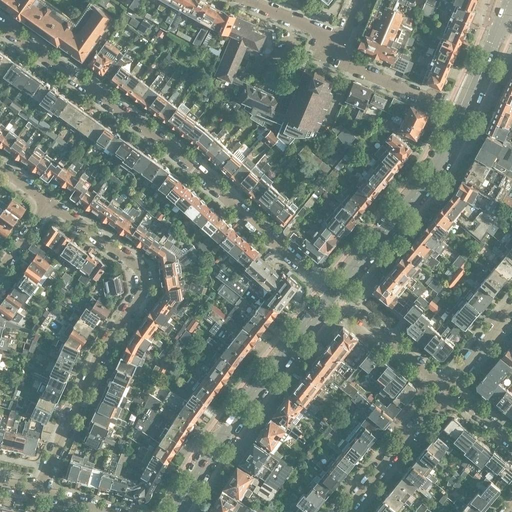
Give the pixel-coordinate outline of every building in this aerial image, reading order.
[(0,0),(0,1),(0,2),(1,3),(2,3),(13,10),(12,11),(13,11),(12,11),(13,12),(14,12),(15,12),(16,11),(20,14),(19,15),(20,16),(20,17),(21,17),(22,17),(33,25),(34,26),(45,33),(45,34),(46,35),(46,34),(57,42),(57,43),(58,43),(69,51),(70,52),(81,60),(82,61),(83,60),(91,48),(92,47),(94,43),(95,44),(95,43),(95,42),(103,31),(104,30),(112,19),(113,18),(92,3),(89,8),(88,8),(88,9),(85,13),(84,14),(85,14),(76,25),(61,14),(58,12),(43,1),(43,0),(0,0)] [(135,10),(140,0),(133,0),(130,6),(135,10)] [(160,0),(161,0),(157,8),(161,10),(168,4),(173,7),(165,22),(163,25),(167,27),(176,9),(180,0),(160,0)] [(180,0),(176,9),(167,27),(173,30),(175,26),(180,10),(196,20),(206,2),(201,0),(180,0)] [(361,39),(358,47),(371,53),(371,54),(379,58),(380,56),(392,62),(390,67),(397,70),(401,58),(403,53),(403,51),(414,26),(417,20),(408,16),(400,13),(403,4),(393,0),(376,0),(362,34),(366,35),(364,40),(361,39)] [(454,2),(449,0),(426,0),(426,2),(437,7),(450,13),(451,14),(470,22),(472,17),(474,17),(475,14),(474,12),(475,11),(473,10),(454,2)] [(454,0),(454,2),(473,10),(477,0),(454,0)] [(206,2),(196,20),(205,25),(200,35),(204,37),(210,27),(216,13),(218,9),(214,7),(214,5),(211,4),(209,4),(206,2)] [(437,7),(426,2),(421,13),(433,18),(437,7)] [(210,27),(212,28),(227,35),(228,34),(229,34),(236,17),(233,16),(233,15),(230,13),(228,14),(220,10),(218,9),(210,27)] [(147,12),(145,15),(148,17),(153,20),(155,16),(151,13),(147,12)] [(451,14),(447,24),(465,32),(466,32),(468,31),(469,29),(468,27),(470,22),(451,14)] [(155,16),(153,20),(163,25),(165,22),(155,16)] [(139,21),(132,17),(129,22),(136,26),(139,21)] [(212,77),(208,86),(221,91),(225,82),(226,80),(232,83),(233,82),(240,85),(242,81),(233,77),(247,44),(259,49),(265,35),(252,30),(254,24),(236,17),(229,34),(228,34),(228,35),(231,36),(215,74),(218,76),(217,77),(223,79),(222,81),(212,77)] [(141,22),(138,29),(144,33),(148,26),(150,28),(153,24),(144,19),(141,22)] [(433,28),(432,31),(445,37),(461,43),(462,39),(464,38),(466,36),(465,34),(465,32),(447,24),(443,32),(433,28)] [(440,40),(437,47),(455,55),(456,54),(458,53),(459,50),(458,49),(461,43),(445,37),(432,31),(431,35),(440,40)] [(87,64),(88,65),(87,65),(88,65),(92,68),(102,75),(103,74),(108,77),(120,61),(123,56),(119,53),(118,55),(116,57),(102,47),(97,54),(96,53),(88,64),(87,64)] [(437,47),(432,58),(451,65),(453,61),(455,60),(456,58),(455,56),(455,55),(437,47)] [(403,53),(401,58),(409,61),(410,57),(408,55),(408,54),(404,52),(403,53)] [(5,55),(0,61),(0,71),(4,75),(14,61),(13,60),(12,59),(10,57),(8,57),(5,55)] [(401,58),(397,70),(404,73),(409,61),(401,58)] [(428,64),(427,67),(428,69),(446,76),(448,75),(450,72),(449,70),(451,66),(451,65),(432,58),(430,63),(428,64)] [(14,61),(4,75),(13,81),(23,68),(22,67),(22,65),(19,63),(17,64),(14,61)] [(120,61),(108,77),(111,79),(115,83),(115,84),(117,86),(119,86),(121,87),(131,73),(122,66),(121,65),(123,63),(120,61)] [(131,73),(121,87),(124,90),(124,92),(127,93),(129,93),(130,94),(141,80),(135,76),(141,67),(138,65),(131,73)] [(26,70),(23,68),(13,81),(23,88),(33,75),(31,74),(31,72),(28,70),(26,70)] [(245,87),(244,88),(239,101),(244,103),(243,108),(250,115),(248,117),(261,126),(263,122),(280,128),(276,135),(280,138),(286,144),(293,137),(301,137),(308,136),(314,136),(316,130),(316,129),(318,129),(318,128),(320,124),(321,122),(320,122),(323,116),(324,115),(326,108),(327,108),(327,107),(330,100),(330,101),(331,100),(330,99),(333,93),(334,92),(336,86),(337,85),(333,83),(333,82),(324,78),(325,75),(314,71),(313,73),(304,69),(304,70),(299,68),(299,69),(299,70),(296,76),(295,77),(296,77),(293,83),(292,85),(293,85),(290,91),(289,91),(289,92),(286,99),(286,100),(284,105),(279,103),(281,98),(242,81),(240,85),(245,87)] [(199,75),(191,69),(186,76),(194,81),(199,75)] [(445,78),(446,76),(428,69),(422,81),(425,82),(441,89),(443,83),(445,82),(446,80),(445,78)] [(33,75),(23,88),(21,90),(17,96),(22,99),(28,91),(32,94),(42,81),(40,80),(40,78),(37,77),(36,77),(33,75)] [(150,87),(139,101),(142,103),(142,105),(145,107),(147,107),(149,108),(159,94),(153,89),(161,78),(158,76),(150,87)] [(207,81),(200,78),(197,82),(205,86),(207,81)] [(141,80),(130,94),(133,96),(133,98),(136,100),(138,100),(139,101),(150,87),(141,80)] [(42,81),(32,94),(41,101),(51,88),(49,87),(49,85),(46,83),(45,83),(42,81)] [(348,101),(347,101),(365,108),(366,106),(365,105),(373,89),(353,81),(345,100),(348,101)] [(170,87),(166,84),(161,91),(165,93),(170,87)] [(502,94),(500,98),(511,103),(511,90),(505,87),(505,88),(503,94),(502,94)] [(51,88),(41,101),(46,104),(42,110),(46,113),(50,107),(50,108),(60,94),(55,91),(55,89),(53,88),(51,88)] [(168,101),(158,115),(161,117),(161,119),(164,121),(166,120),(167,122),(178,108),(172,103),(180,93),(176,90),(168,101)] [(62,94),(60,94),(50,108),(59,114),(69,101),(65,98),(65,96),(62,94)] [(159,94),(149,108),(152,110),(152,112),(154,114),(156,114),(158,115),(168,101),(159,94)] [(370,102),(372,103),(381,107),(383,108),(387,99),(374,94),(370,102)] [(13,101),(7,97),(3,103),(9,107),(13,101)] [(393,97),(392,100),(390,104),(401,108),(403,102),(393,97)] [(497,108),(496,109),(511,116),(511,103),(500,98),(501,99),(499,99),(497,104),(498,105),(497,106),(498,106),(498,105),(499,106),(499,108),(497,108)] [(15,100),(10,106),(18,112),(21,108),(23,106),(15,100)] [(69,101),(59,114),(68,121),(78,107),(74,104),(74,103),(71,101),(69,101)] [(236,111),(240,106),(233,101),(227,103),(236,111)] [(178,108),(167,122),(171,124),(171,126),(173,128),(175,127),(176,128),(189,110),(181,104),(178,108)] [(189,110),(176,128),(180,131),(180,133),(182,135),(184,135),(185,135),(196,121),(199,117),(193,113),(198,107),(194,104),(189,110)] [(410,105),(404,119),(422,127),(423,126),(425,126),(427,123),(426,120),(429,113),(410,105)] [(78,107),(68,121),(73,124),(71,127),(75,130),(77,127),(87,114),(83,111),(83,109),(80,107),(79,108),(78,107)] [(369,107),(366,114),(376,118),(379,112),(369,107)] [(21,109),(18,114),(26,120),(30,115),(21,109)] [(493,116),(491,120),(509,127),(509,128),(511,129),(511,116),(496,109),(496,110),(495,109),(492,115),(494,115),(493,116)] [(87,114),(77,127),(83,131),(80,135),(84,138),(86,134),(96,120),(92,118),(92,116),(89,114),(88,114),(87,114)] [(27,119),(37,126),(40,122),(31,115),(27,119)] [(0,125),(0,142),(9,130),(17,120),(13,117),(6,127),(1,124),(0,125)] [(37,126),(47,133),(49,129),(51,126),(42,119),(37,126)] [(399,129),(398,131),(402,133),(402,132),(416,139),(419,134),(421,134),(423,131),(422,129),(422,127),(404,119),(401,124),(399,129)] [(96,120),(86,134),(96,140),(106,127),(101,124),(101,122),(99,120),(97,121),(96,120)] [(488,126),(486,131),(496,135),(504,139),(510,141),(510,145),(511,145),(511,129),(509,128),(509,127),(491,120),(491,121),(490,120),(487,125),(488,126)] [(196,121),(185,135),(189,138),(189,140),(192,142),(194,142),(195,142),(206,129),(196,121)] [(392,122),(388,127),(396,132),(399,127),(392,122)] [(385,135),(389,129),(380,123),(376,129),(385,135)] [(343,143),(328,162),(332,166),(356,137),(340,125),(332,128),(343,143)] [(203,151),(207,155),(207,157),(209,159),(211,159),(212,159),(224,145),(218,140),(229,129),(225,126),(217,135),(215,137),(204,150),(203,151)] [(106,127),(96,140),(105,147),(105,146),(115,133),(115,132),(114,133),(110,130),(110,129),(108,127),(106,127)] [(57,135),(49,129),(47,133),(55,139),(57,135)] [(206,129),(195,142),(195,143),(195,145),(198,147),(200,147),(204,150),(215,137),(211,134),(206,129)] [(9,130),(0,142),(0,145),(7,151),(18,136),(9,130)] [(269,130),(264,136),(272,143),(277,138),(269,130)] [(389,135),(386,139),(393,145),(389,150),(402,160),(405,160),(407,157),(406,155),(407,154),(406,154),(410,150),(410,149),(409,147),(405,143),(406,142),(392,131),(389,135)] [(116,133),(115,133),(105,146),(111,150),(105,159),(108,162),(115,153),(125,140),(120,136),(120,135),(117,133),(116,133)] [(482,144),(481,145),(511,162),(511,148),(492,137),(487,134),(484,139),(482,139),(481,142),(482,144)] [(26,142),(16,157),(24,163),(33,151),(28,148),(34,140),(36,138),(32,135),(30,137),(26,142)] [(66,142),(58,135),(55,140),(63,145),(66,142)] [(18,136),(7,151),(16,157),(26,142),(18,136)] [(125,140),(115,153),(124,159),(134,146),(132,145),(132,143),(130,142),(128,142),(125,140)] [(76,148),(67,142),(65,146),(73,152),(76,148)] [(224,145),(212,159),(213,160),(213,162),(215,164),(217,164),(221,167),(233,153),(242,144),(239,142),(230,151),(224,145)] [(382,144),(374,153),(376,155),(378,157),(379,157),(382,159),(395,170),(398,166),(400,166),(402,164),(402,161),(402,160),(389,150),(382,144)] [(308,159),(313,153),(303,145),(298,151),(308,159)] [(478,151),(475,156),(480,158),(491,165),(511,176),(511,162),(481,145),(480,146),(478,146),(477,149),(478,151)] [(124,159),(121,163),(130,171),(133,166),(143,153),(138,150),(138,148),(136,146),(134,146),(124,159)] [(36,147),(33,151),(24,163),(33,169),(43,154),(44,153),(36,147)] [(350,149),(345,155),(348,158),(353,152),(350,149)] [(233,153),(221,167),(222,168),(222,170),(224,172),(226,171),(230,175),(242,161),(245,158),(236,150),(233,153)] [(133,166),(130,171),(133,173),(137,169),(138,170),(142,173),(152,159),(150,158),(150,156),(148,155),(146,155),(143,153),(133,166)] [(317,167),(322,161),(313,153),(308,159),(317,167)] [(43,154),(33,169),(40,174),(40,175),(41,175),(50,162),(52,160),(52,159),(45,154),(45,155),(43,154)] [(370,156),(366,161),(372,166),(374,168),(388,180),(391,176),(391,174),(395,170),(382,159),(379,157),(378,157),(376,155),(374,157),(371,155),(370,156)] [(41,175),(41,176),(47,180),(47,181),(48,180),(50,179),(50,180),(51,179),(52,177),(53,178),(63,164),(66,159),(62,157),(59,162),(53,158),(51,161),(50,162),(41,175)] [(342,158),(334,167),(338,171),(346,161),(342,158)] [(469,168),(508,191),(509,187),(511,182),(511,177),(506,174),(479,160),(475,158),(473,161),(473,162),(472,163),(471,162),(469,166),(470,167),(469,168)] [(63,164),(53,178),(62,184),(73,169),(75,166),(76,165),(78,162),(75,159),(72,164),(67,169),(63,166),(64,165),(63,164)] [(152,159),(142,173),(148,177),(144,182),(148,185),(151,179),(162,166),(160,165),(157,163),(156,161),(154,159),(152,159)] [(242,161),(230,175),(230,176),(230,178),(233,180),(235,179),(238,183),(251,169),(242,161)] [(315,170),(321,179),(330,168),(322,161),(317,167),(315,170)] [(73,169),(62,184),(71,190),(79,178),(75,175),(77,172),(82,165),(78,162),(76,165),(75,166),(73,169)] [(254,165),(251,169),(238,183),(240,184),(240,186),(242,188),(244,188),(248,191),(264,173),(270,166),(267,163),(260,171),(254,165)] [(162,166),(151,179),(148,185),(152,187),(155,182),(160,185),(159,187),(160,187),(170,174),(169,173),(169,172),(168,170),(166,168),(164,168),(162,166)] [(364,170),(361,174),(363,176),(366,178),(379,189),(382,185),(385,184),(388,180),(374,168),(372,166),(367,172),(364,170)] [(465,175),(463,179),(468,181),(467,182),(470,183),(503,201),(508,191),(469,168),(468,170),(467,170),(466,172),(466,174),(465,175)] [(333,170),(326,177),(332,181),(338,174),(333,170)] [(71,194),(71,195),(71,197),(71,198),(72,198),(77,202),(90,184),(85,180),(88,176),(83,173),(79,178),(71,190),(73,192),(71,194)] [(264,173),(248,191),(249,192),(248,193),(252,197),(253,196),(256,199),(270,184),(272,180),(264,173)] [(110,179),(118,185),(122,181),(114,174),(110,179)] [(160,187),(157,191),(160,193),(164,196),(167,193),(178,180),(177,179),(177,178),(174,175),(173,176),(170,174),(160,187)] [(363,176),(356,185),(372,198),(372,197),(374,197),(376,195),(376,192),(379,189),(366,178),(363,176)] [(167,193),(164,196),(173,204),(176,201),(188,188),(186,187),(186,185),(183,183),(181,183),(178,180),(167,193)] [(324,180),(319,185),(324,189),(328,184),(324,180)] [(122,181),(118,185),(127,192),(131,188),(122,181)] [(459,187),(456,192),(478,204),(497,215),(504,202),(478,190),(462,181),(462,182),(461,181),(458,187),(459,187)] [(99,190),(86,208),(95,214),(106,199),(101,195),(106,188),(109,184),(105,182),(102,185),(99,190)] [(79,202),(86,208),(99,190),(90,184),(77,202),(78,202),(79,202)] [(270,184),(256,199),(257,200),(257,202),(260,204),(262,204),(266,208),(279,192),(270,184)] [(319,185),(311,195),(317,199),(324,190),(324,189),(319,185)] [(356,185),(349,194),(349,195),(364,207),(367,203),(370,203),(372,201),(371,198),(372,198),(358,187),(356,185)] [(188,188),(176,201),(185,210),(197,196),(195,195),(195,193),(194,192),(192,192),(188,188)] [(138,197),(131,190),(128,193),(136,200),(138,197)] [(279,192),(266,208),(267,209),(267,211),(269,213),(271,213),(275,216),(289,199),(280,191),(279,192)] [(331,196),(325,191),(322,195),(328,200),(331,196)] [(444,206),(441,210),(453,220),(459,225),(480,242),(481,241),(494,222),(497,215),(456,192),(456,193),(453,195),(451,196),(449,198),(449,200),(448,201),(446,202),(444,204),(445,206),(444,206)] [(106,199),(95,214),(103,220),(120,197),(116,194),(110,202),(106,199)] [(289,199),(275,216),(279,219),(279,221),(281,224),(283,223),(284,224),(289,219),(295,211),(298,207),(292,202),(292,195),(289,199)] [(311,195),(304,205),(309,209),(317,199),(311,195)] [(349,195),(341,203),(343,205),(357,216),(360,213),(362,212),(364,210),(364,207),(349,195)] [(197,196),(185,210),(194,218),(206,205),(204,203),(204,202),(202,200),(201,200),(197,196)] [(503,201),(511,207),(511,199),(506,196),(503,201)] [(120,197),(103,220),(112,226),(120,214),(122,211),(118,207),(123,200),(120,197)] [(147,204),(139,197),(136,201),(144,208),(147,204)] [(8,206),(3,202),(0,205),(5,208),(18,217),(18,218),(19,219),(26,210),(12,200),(8,206)] [(155,209),(148,203),(144,208),(151,213),(155,209)] [(338,207),(333,212),(335,214),(351,226),(355,220),(354,219),(357,216),(343,205),(341,203),(338,207)] [(0,205),(0,219),(11,228),(11,227),(18,218),(18,217),(5,208),(0,205)] [(206,205),(194,218),(191,221),(194,225),(197,221),(203,226),(215,213),(213,211),(213,210),(211,208),(210,208),(206,205)] [(304,205),(297,214),(301,218),(309,209),(304,205)] [(120,214),(112,226),(121,232),(131,217),(134,213),(137,210),(133,207),(128,214),(123,210),(122,211),(120,214)] [(163,214),(159,210),(155,216),(159,219),(163,214)] [(433,219),(448,232),(456,223),(453,220),(441,210),(438,213),(436,214),(434,216),(435,218),(433,219)] [(508,216),(501,210),(500,214),(496,222),(500,226),(508,216)] [(328,219),(325,222),(327,223),(340,234),(341,235),(344,232),(345,233),(351,226),(335,214),(333,212),(328,219)] [(215,213),(203,226),(200,230),(203,233),(206,229),(211,233),(212,234),(224,221),(222,219),(222,218),(220,216),(218,216),(215,213)] [(297,214),(289,223),(293,226),(300,217),(297,214)] [(164,216),(161,220),(167,225),(170,222),(164,216)] [(131,217),(121,232),(129,238),(137,226),(133,223),(135,220),(131,217)] [(0,233),(1,234),(6,237),(12,228),(11,227),(11,228),(0,219),(0,233)] [(322,226),(318,231),(332,243),(333,243),(340,234),(327,223),(325,222),(323,219),(319,224),(322,226)] [(426,227),(439,238),(441,240),(448,232),(433,219),(431,219),(430,221),(430,224),(429,224),(426,227)] [(174,221),(170,227),(174,230),(178,224),(174,221)] [(227,224),(224,221),(212,234),(211,233),(207,238),(211,241),(215,237),(221,242),(233,229),(233,227),(229,224),(227,224)] [(494,222),(488,231),(493,236),(500,226),(496,222),(494,222)] [(137,226),(129,238),(137,244),(148,229),(139,223),(137,226)] [(148,229),(137,244),(146,250),(156,235),(152,232),(156,226),(152,223),(148,229)] [(283,230),(283,233),(289,238),(296,229),(293,226),(289,223),(283,230)] [(52,226),(42,240),(51,246),(55,241),(56,242),(58,238),(58,235),(60,232),(52,226)] [(419,236),(419,237),(431,247),(439,253),(440,254),(447,245),(441,240),(426,227),(423,231),(424,231),(423,231),(421,232),(420,234),(420,235),(419,236)] [(233,229),(221,242),(229,250),(235,243),(241,236),(240,236),(240,234),(238,232),(236,232),(233,229)] [(294,242),(295,241),(300,244),(299,245),(316,258),(320,262),(323,261),(328,255),(325,252),(311,240),(306,236),(296,229),(289,238),(294,242)] [(170,235),(168,238),(170,239),(172,241),(174,238),(176,240),(180,235),(173,231),(170,235)] [(318,231),(311,240),(325,252),(332,243),(318,231)] [(55,241),(51,246),(60,253),(70,240),(70,239),(60,232),(58,235),(58,238),(56,242),(55,241)] [(156,235),(146,250),(156,258),(165,246),(170,239),(168,238),(164,235),(161,239),(156,235)] [(230,250),(228,252),(237,260),(239,258),(250,245),(245,240),(246,239),(243,237),(242,237),(241,236),(235,243),(230,250)] [(411,245),(411,246),(424,256),(426,258),(434,265),(436,267),(439,263),(437,262),(438,260),(435,258),(439,253),(431,247),(419,237),(418,237),(416,237),(415,240),(415,242),(414,242),(411,245)] [(197,248),(197,249),(207,256),(208,255),(211,252),(205,247),(211,241),(207,238),(197,248)] [(165,246),(156,258),(158,259),(159,264),(176,261),(186,252),(174,244),(174,243),(172,241),(170,239),(165,246)] [(69,261),(79,247),(70,240),(60,254),(69,261)] [(485,244),(481,241),(480,242),(475,249),(479,251),(485,244)] [(32,243),(28,249),(36,255),(37,254),(43,258),(46,255),(47,254),(32,243)] [(221,248),(218,245),(213,251),(216,253),(221,248)] [(250,245),(239,258),(247,265),(253,258),(257,254),(259,252),(254,248),(255,247),(252,245),(251,245),(250,245)] [(176,261),(159,264),(161,276),(178,273),(180,273),(179,265),(186,264),(196,256),(194,253),(197,251),(193,246),(190,248),(186,252),(176,261)] [(405,254),(404,255),(419,267),(422,263),(425,265),(430,269),(434,265),(426,258),(424,256),(411,246),(408,249),(409,249),(408,249),(406,249),(405,251),(405,254)] [(79,247),(69,261),(78,267),(89,253),(89,252),(88,253),(79,247)] [(495,247),(492,250),(499,256),(511,266),(511,251),(509,250),(508,249),(504,254),(495,247)] [(477,252),(474,250),(467,258),(470,261),(477,252)] [(461,257),(465,260),(467,258),(469,255),(465,252),(461,257)] [(85,270),(78,279),(82,282),(92,268),(91,267),(94,263),(96,263),(99,259),(89,253),(79,266),(85,270)] [(36,255),(30,264),(44,273),(48,277),(52,271),(55,267),(51,264),(49,263),(43,258),(37,254),(36,255)] [(244,268),(237,278),(241,281),(246,285),(247,285),(266,262),(257,254),(253,258),(247,265),(244,268)] [(397,263),(396,264),(413,279),(421,269),(404,255),(400,259),(399,257),(396,261),(397,263)] [(461,257),(459,255),(452,264),(458,269),(465,260),(461,257)] [(511,271),(511,266),(499,256),(496,260),(498,262),(495,266),(508,277),(508,276),(510,276),(511,274),(511,273),(511,271)] [(92,268),(82,282),(86,284),(92,276),(97,280),(103,273),(102,273),(107,266),(99,259),(96,263),(94,263),(91,267),(92,268)] [(266,262),(247,285),(255,291),(261,284),(274,269),(266,262)] [(30,264),(23,273),(37,283),(41,277),(44,273),(30,264)] [(233,265),(228,271),(231,273),(237,266),(235,264),(234,265),(233,265)] [(390,272),(388,273),(405,288),(417,298),(425,289),(413,279),(396,264),(393,268),(391,267),(388,270),(390,272)] [(487,269),(484,273),(500,285),(503,281),(505,280),(506,279),(506,278),(507,277),(508,277),(495,266),(490,272),(487,269)] [(223,267),(216,276),(218,277),(225,283),(228,285),(257,308),(272,319),(272,318),(274,318),(276,315),(276,313),(279,309),(246,285),(241,281),(237,278),(225,269),(223,267)] [(453,275),(453,276),(458,280),(458,279),(465,272),(463,270),(460,268),(453,275)] [(274,269),(267,277),(261,284),(255,291),(263,297),(273,286),(283,275),(281,276),(274,269)] [(454,274),(448,269),(445,273),(451,277),(454,274)] [(72,276),(65,272),(63,276),(66,284),(72,276)] [(24,274),(18,282),(32,292),(38,297),(45,288),(37,283),(23,273),(24,274)] [(103,273),(97,280),(98,280),(99,279),(102,279),(103,279),(105,287),(104,287),(105,296),(112,294),(123,292),(119,275),(108,277),(103,273)] [(178,273),(161,276),(163,290),(176,287),(180,287),(188,290),(189,285),(188,285),(185,284),(184,280),(179,281),(178,273)] [(381,282),(380,282),(396,295),(398,296),(405,288),(388,273),(385,277),(384,276),(381,280),(382,281),(381,282)] [(481,284),(493,294),(494,292),(494,293),(495,292),(496,291),(497,290),(496,289),(500,285),(484,273),(478,281),(481,284)] [(273,286),(276,288),(277,289),(278,288),(289,298),(298,286),(287,277),(286,278),(283,275),(276,283),(273,286)] [(458,280),(453,276),(446,283),(451,287),(458,280)] [(429,277),(424,284),(427,286),(433,279),(429,277)] [(442,287),(433,279),(427,286),(437,293),(442,287)] [(10,291),(24,301),(25,302),(32,292),(18,282),(11,292),(10,291)] [(396,295),(380,282),(375,289),(375,292),(392,307),(399,313),(403,316),(410,307),(406,304),(398,296),(396,295)] [(193,283),(191,290),(201,294),(204,287),(193,283)] [(225,283),(218,293),(235,306),(251,317),(265,328),(268,324),(270,324),(272,321),(271,319),(272,319),(257,308),(228,285),(225,283)] [(481,284),(474,293),(486,303),(490,299),(492,298),(492,297),(493,296),(493,295),(494,294),(493,294),(481,284)] [(273,286),(263,297),(279,309),(280,309),(289,298),(278,288),(277,289),(276,288),(273,286)] [(163,293),(161,297),(175,307),(179,309),(192,291),(190,290),(188,290),(180,287),(176,287),(163,290),(163,293)] [(464,298),(466,300),(480,312),(480,311),(480,310),(481,310),(482,309),(483,309),(483,307),(486,303),(474,293),(470,290),(464,298)] [(10,291),(3,301),(6,303),(9,303),(12,305),(12,306),(17,310),(25,316),(28,312),(20,307),(20,306),(24,301),(10,291)] [(65,292),(58,301),(65,306),(67,303),(64,301),(68,295),(65,292)] [(408,310),(404,314),(408,317),(408,319),(412,323),(422,312),(425,308),(428,305),(430,303),(429,302),(420,295),(417,298),(418,297),(413,303),(412,305),(410,307),(408,310)] [(59,299),(56,296),(49,305),(53,307),(59,299)] [(87,302),(84,305),(86,307),(91,310),(104,319),(111,310),(105,306),(97,300),(92,297),(88,303),(87,302)] [(161,297),(155,305),(171,317),(174,312),(181,316),(183,312),(175,307),(161,297)] [(455,306),(459,309),(472,319),(473,319),(474,320),(477,316),(476,315),(476,314),(477,315),(480,312),(466,300),(464,298),(463,298),(455,306)] [(430,303),(428,305),(436,312),(441,308),(435,303),(432,300),(429,302),(430,303)] [(3,301),(0,305),(0,315),(6,320),(6,319),(7,318),(10,320),(11,319),(12,320),(13,321),(14,321),(15,322),(16,322),(17,322),(19,322),(20,323),(25,316),(17,310),(12,306),(12,305),(9,303),(6,303),(3,301)] [(206,303),(201,309),(250,347),(253,342),(255,342),(257,340),(257,338),(257,337),(228,314),(225,318),(206,303)] [(155,305),(149,314),(171,330),(174,326),(167,321),(171,317),(155,305)] [(228,314),(257,337),(265,328),(251,317),(235,306),(228,314)] [(472,319),(459,309),(455,306),(449,314),(452,317),(461,324),(460,325),(462,326),(465,329),(468,325),(468,324),(470,325),(473,321),(471,320),(472,319)] [(73,312),(80,316),(94,326),(100,317),(104,320),(104,319),(86,307),(82,313),(75,308),(73,312)] [(201,309),(198,313),(204,317),(214,324),(209,330),(222,340),(243,356),(244,355),(246,355),(247,353),(247,351),(250,347),(201,309)] [(77,320),(73,326),(87,336),(94,326),(80,316),(73,312),(70,315),(77,320)] [(408,328),(407,328),(407,331),(409,331),(413,335),(412,335),(416,338),(417,337),(431,320),(422,312),(412,323),(408,328)] [(437,313),(431,320),(417,337),(420,340),(419,341),(423,345),(424,343),(425,344),(436,331),(431,326),(439,316),(437,313)] [(149,314),(143,322),(154,330),(158,326),(169,333),(171,330),(149,314)] [(183,325),(187,327),(193,319),(189,316),(183,325)] [(200,324),(194,320),(188,329),(194,333),(200,324)] [(154,330),(143,322),(137,330),(160,347),(162,343),(151,335),(154,330)] [(433,351),(432,352),(436,355),(437,355),(440,358),(440,359),(444,359),(444,357),(455,344),(450,340),(462,326),(460,325),(457,322),(456,323),(451,330),(433,351)] [(69,323),(63,333),(68,337),(65,341),(71,344),(74,340),(82,346),(88,336),(87,336),(73,326),(69,323)] [(186,327),(183,325),(177,333),(180,335),(186,327)] [(436,331),(425,344),(426,345),(425,346),(429,349),(430,348),(433,351),(451,330),(447,326),(441,334),(436,331)] [(335,337),(334,337),(349,350),(361,360),(370,349),(356,338),(357,337),(350,332),(349,332),(343,327),(339,331),(338,331),(334,337),(335,337)] [(160,347),(137,330),(131,339),(146,349),(149,345),(157,350),(160,347)] [(192,334),(187,330),(180,338),(186,342),(192,334)] [(0,336),(0,347),(3,349),(6,349),(9,338),(1,337),(0,336)] [(209,337),(205,342),(217,351),(221,354),(236,365),(239,361),(241,361),(243,358),(243,357),(243,356),(222,340),(219,345),(209,337)] [(349,349),(334,338),(333,337),(330,342),(327,346),(354,369),(361,360),(349,349)] [(53,344),(52,348),(60,352),(75,359),(80,349),(65,341),(59,339),(56,345),(53,344)] [(126,348),(142,356),(146,349),(131,339),(126,348)] [(34,341),(30,351),(34,353),(39,344),(34,341)] [(320,357),(313,366),(329,379),(330,378),(333,381),(339,386),(352,397),(358,390),(354,386),(349,382),(344,378),(349,373),(354,369),(342,359),(327,346),(326,346),(326,347),(327,348),(320,356),(320,357)] [(126,348),(122,357),(135,363),(136,364),(137,364),(142,366),(146,357),(142,356),(126,348)] [(168,352),(163,349),(158,355),(163,359),(168,352)] [(379,356),(371,349),(357,366),(361,369),(363,365),(368,369),(379,356)] [(503,356),(502,357),(504,359),(511,365),(511,351),(510,350),(509,349),(506,352),(504,352),(503,355),(503,356)] [(217,351),(209,360),(214,364),(229,375),(229,374),(231,374),(233,371),(233,369),(236,365),(221,354),(217,351)] [(60,352),(55,363),(71,370),(75,359),(60,352)] [(379,356),(368,369),(369,370),(367,371),(372,375),(368,379),(372,382),(387,363),(379,356)] [(122,357),(117,368),(131,374),(136,364),(135,363),(122,357)] [(484,395),(486,397),(498,382),(511,366),(503,360),(500,358),(486,375),(482,379),(477,386),(475,386),(476,389),(477,389),(480,392),(480,393),(484,396),(484,395)] [(51,373),(52,374),(67,381),(68,379),(70,375),(68,375),(71,370),(55,363),(51,373)] [(159,370),(164,373),(167,366),(162,363),(161,366),(159,370)] [(387,363),(372,382),(376,385),(379,381),(384,385),(396,371),(397,370),(387,363)] [(200,369),(207,373),(222,384),(225,380),(227,380),(229,377),(228,375),(229,375),(214,364),(210,369),(203,364),(200,369)] [(306,375),(305,376),(321,388),(322,388),(320,386),(324,382),(326,383),(329,379),(313,366),(309,370),(307,371),(306,372),(305,374),(306,375)] [(111,376),(111,377),(125,384),(127,384),(131,374),(117,368),(115,372),(114,372),(112,376),(111,376)] [(384,385),(379,391),(384,395),(385,394),(391,398),(404,382),(404,381),(406,379),(396,371),(384,385)] [(152,372),(148,382),(150,383),(154,385),(158,374),(157,374),(154,373),(152,372)] [(34,373),(32,377),(42,381),(44,382),(47,384),(63,391),(67,381),(52,374),(49,380),(34,373)] [(202,374),(198,381),(200,383),(208,389),(215,393),(217,393),(219,390),(219,388),(222,384),(207,373),(205,376),(202,374)] [(185,380),(182,384),(184,386),(187,388),(191,390),(193,392),(208,403),(211,399),(213,399),(215,396),(214,394),(215,393),(208,389),(200,383),(198,381),(197,381),(191,376),(187,382),(185,380)] [(298,384),(298,385),(312,396),(316,391),(318,392),(321,388),(305,376),(302,379),(300,380),(299,382),(298,384)] [(108,383),(106,388),(122,395),(128,397),(130,399),(143,404),(145,401),(129,394),(132,387),(128,385),(127,384),(125,384),(111,377),(110,379),(109,379),(107,382),(108,383)] [(42,381),(37,392),(41,394),(58,401),(63,391),(47,384),(44,382),(42,381)] [(339,386),(333,381),(330,385),(336,390),(339,386)] [(377,399),(374,403),(392,419),(415,391),(417,391),(417,387),(415,387),(411,384),(412,383),(408,381),(406,383),(387,406),(387,407),(377,399)] [(148,382),(144,391),(146,392),(148,392),(150,393),(154,385),(150,383),(148,382)] [(498,382),(486,397),(489,399),(489,400),(494,404),(495,403),(496,403),(507,390),(498,382)] [(188,393),(183,400),(190,404),(201,412),(203,412),(205,409),(205,407),(208,403),(193,392),(191,390),(187,388),(181,384),(179,386),(188,393)] [(312,396),(298,385),(297,386),(296,386),(294,388),(294,390),(290,394),(307,407),(315,413),(319,408),(312,403),(315,399),(312,396)] [(106,388),(101,398),(121,407),(123,408),(128,397),(122,395),(106,388)] [(351,399),(361,408),(368,414),(384,427),(385,428),(392,419),(358,390),(351,399)] [(511,393),(507,390),(496,403),(499,406),(499,408),(501,410),(503,409),(504,410),(511,400),(511,393)] [(170,391),(163,402),(165,403),(179,412),(194,422),(197,418),(199,417),(201,415),(200,413),(201,412),(190,404),(183,400),(172,393),(170,391)] [(150,393),(145,404),(147,406),(187,432),(188,431),(190,431),(192,428),(191,426),(194,422),(179,412),(165,403),(163,402),(152,395),(150,393)] [(41,394),(37,403),(52,411),(54,406),(55,407),(57,402),(58,401),(41,394)] [(284,400),(281,405),(299,420),(304,414),(306,416),(308,414),(311,416),(313,414),(289,396),(286,400),(287,400),(286,401),(284,400)] [(101,398),(97,408),(116,417),(121,407),(101,398)] [(11,401),(8,408),(10,409),(15,410),(17,404),(11,401)] [(31,401),(26,412),(32,414),(32,415),(37,417),(43,419),(47,421),(52,411),(37,403),(31,401)] [(145,404),(140,416),(142,417),(181,442),(184,438),(186,437),(187,435),(187,433),(187,432),(147,406),(145,404)] [(277,411),(274,415),(292,429),(291,430),(299,436),(303,432),(295,426),(299,420),(281,405),(277,410),(278,411),(277,412),(277,411)] [(93,414),(92,416),(92,417),(92,418),(108,426),(111,420),(121,425),(124,427),(126,422),(123,421),(116,417),(97,408),(94,413),(93,414)] [(340,412),(336,417),(342,422),(343,422),(347,417),(345,416),(348,412),(343,408),(340,412)] [(361,408),(358,411),(364,416),(365,417),(361,423),(377,436),(378,435),(379,435),(381,433),(381,431),(384,427),(368,414),(361,408)] [(140,416),(135,427),(137,428),(159,442),(174,452),(175,452),(175,451),(177,451),(179,448),(178,447),(181,443),(181,442),(142,417),(140,416)] [(342,422),(336,417),(329,425),(335,430),(342,422)] [(91,425),(88,430),(105,437),(112,440),(113,437),(111,436),(114,429),(110,427),(108,426),(92,418),(91,420),(89,424),(91,425)] [(265,427),(264,428),(282,442),(288,434),(296,440),(299,436),(291,430),(288,428),(286,430),(271,418),(268,423),(266,424),(265,426),(265,427)] [(443,427),(443,428),(446,430),(451,434),(452,433),(456,437),(464,427),(460,423),(454,418),(451,418),(448,422),(447,422),(445,423),(444,424),(444,426),(443,426),(443,427)] [(42,430),(45,431),(51,432),(55,425),(47,421),(43,419),(41,424),(44,425),(42,430)] [(322,419),(319,422),(322,425),(320,428),(323,431),(328,424),(322,419)] [(352,430),(353,430),(370,444),(373,441),(374,441),(376,439),(376,437),(377,436),(361,423),(359,421),(352,430)] [(332,429),(328,426),(323,433),(326,436),(332,429)] [(456,437),(454,440),(465,449),(476,436),(469,430),(464,427),(456,437)] [(5,428),(0,448),(2,448),(7,449),(7,448),(12,449),(16,432),(5,429),(6,428),(5,428)] [(16,432),(12,449),(23,451),(27,436),(27,435),(29,429),(23,428),(22,434),(16,433),(16,432)] [(260,434),(256,438),(271,449),(272,450),(269,453),(271,454),(280,460),(283,455),(281,454),(276,450),(282,442),(264,428),(263,429),(261,430),(260,432),(260,434)] [(437,435),(438,436),(449,445),(454,440),(456,437),(452,433),(451,434),(446,430),(443,428),(437,435)] [(27,436),(23,451),(31,453),(33,454),(35,453),(35,450),(36,451),(38,441),(37,440),(38,438),(39,432),(29,429),(27,435),(27,436)] [(51,432),(45,431),(42,430),(41,434),(41,439),(47,440),(51,432)] [(88,430),(84,440),(90,443),(100,447),(103,441),(110,443),(113,445),(115,442),(112,440),(105,437),(88,430)] [(353,430),(346,439),(350,442),(364,454),(367,450),(367,448),(370,444),(353,430)] [(426,447),(439,458),(439,457),(440,457),(445,450),(444,450),(449,445),(438,436),(434,441),(433,440),(427,447),(426,447)] [(476,436),(465,449),(466,449),(464,451),(469,455),(461,464),(465,468),(467,465),(484,445),(475,438),(476,436)] [(345,438),(337,447),(342,451),(355,462),(359,458),(360,458),(364,454),(350,442),(345,438)] [(340,454),(335,460),(348,471),(349,470),(351,470),(352,468),(352,466),(355,462),(337,447),(329,441),(327,443),(340,454)] [(151,451),(153,452),(168,462),(171,458),(173,457),(174,455),(174,453),(174,452),(159,442),(156,448),(154,447),(151,451)] [(244,458),(240,463),(257,474),(265,479),(263,481),(277,491),(279,488),(285,479),(286,478),(293,469),(280,460),(271,454),(269,453),(269,452),(254,443),(250,448),(247,449),(247,452),(247,453),(246,453),(244,455),(243,458),(244,458)] [(484,445),(467,465),(470,468),(473,464),(479,469),(486,461),(494,451),(493,450),(492,452),(484,445)] [(439,458),(426,447),(419,456),(432,467),(433,467),(432,466),(436,462),(444,468),(447,464),(439,458)] [(459,452),(454,448),(451,452),(456,456),(459,452)] [(149,450),(142,461),(147,464),(147,465),(162,473),(163,472),(165,471),(167,468),(166,466),(168,462),(153,452),(151,451),(149,450)] [(494,451),(486,461),(487,462),(484,465),(490,470),(495,474),(497,471),(506,461),(501,457),(494,451)] [(131,456),(124,452),(120,463),(125,466),(131,456)] [(67,474),(67,476),(68,477),(69,478),(77,480),(82,464),(84,458),(73,454),(71,461),(67,474)] [(82,464),(77,480),(81,481),(81,482),(87,484),(93,467),(94,463),(88,461),(89,457),(85,456),(84,458),(82,464)] [(416,461),(412,466),(425,476),(426,476),(432,481),(434,483),(437,479),(429,472),(432,467),(419,456),(416,459),(416,461)] [(330,458),(324,465),(328,469),(341,480),(344,476),(346,475),(348,473),(347,472),(348,471),(335,460),(331,457),(330,458)] [(325,473),(321,477),(334,489),(338,485),(338,483),(341,480),(328,469),(324,465),(318,461),(316,464),(325,473)] [(510,465),(506,461),(497,471),(502,475),(495,484),(500,488),(502,490),(509,481),(509,482),(511,480),(511,465),(511,464),(510,465)] [(114,474),(111,485),(117,487),(116,492),(119,493),(119,494),(124,496),(128,485),(130,479),(121,476),(124,466),(120,463),(116,474),(114,474)] [(147,465),(141,475),(156,484),(157,482),(159,482),(160,479),(160,477),(162,473),(147,465)] [(103,470),(99,486),(107,489),(107,488),(109,489),(110,488),(111,486),(111,485),(114,474),(116,469),(105,466),(103,470)] [(409,470),(405,474),(424,490),(432,481),(426,476),(425,476),(412,466),(410,466),(409,468),(409,470)] [(93,467),(87,484),(95,486),(95,485),(99,486),(103,470),(93,467)] [(231,477),(230,478),(246,488),(250,482),(256,485),(257,482),(258,480),(255,478),(238,467),(234,473),(233,472),(231,474),(230,477),(231,477)] [(293,469),(286,478),(290,481),(297,472),(293,469)] [(490,470),(485,476),(486,477),(490,480),(494,476),(494,475),(495,474),(490,470)] [(317,474),(309,482),(327,497),(330,493),(331,493),(334,489),(321,477),(317,474)] [(401,478),(397,482),(411,493),(415,488),(424,495),(426,492),(424,490),(405,474),(402,477),(401,478)] [(475,474),(469,482),(474,486),(480,479),(475,474)] [(144,481),(137,483),(145,502),(148,501),(153,493),(151,492),(156,484),(141,475),(145,478),(144,481)] [(448,480),(449,480),(453,484),(457,479),(452,475),(448,480)] [(486,477),(482,482),(486,486),(491,481),(490,480),(486,477)] [(227,482),(224,488),(241,499),(245,494),(248,496),(252,491),(246,488),(230,478),(228,479),(227,482)] [(256,485),(252,491),(269,503),(277,491),(263,481),(260,488),(256,485)] [(478,491),(491,502),(498,494),(496,493),(500,488),(495,484),(491,481),(486,486),(481,493),(478,491)] [(308,488),(304,493),(319,506),(320,505),(322,504),(323,502),(323,501),(327,497),(309,482),(306,486),(308,488)] [(394,487),(391,492),(404,502),(409,506),(411,503),(406,499),(411,493),(397,482),(394,486),(394,487)] [(128,485),(124,496),(134,499),(133,501),(142,504),(145,502),(137,483),(132,486),(128,485)] [(280,488),(273,498),(278,501),(285,492),(280,488)] [(222,490),(219,497),(220,497),(218,501),(216,501),(213,506),(223,511),(259,511),(254,509),(222,490)] [(478,491),(471,500),(484,511),(489,505),(487,504),(489,501),(491,502),(478,491)] [(385,499),(383,500),(397,511),(404,502),(391,492),(388,495),(386,495),(385,497),(385,499)] [(297,502),(301,505),(304,507),(309,511),(310,511),(314,511),(315,511),(317,510),(318,508),(319,507),(319,506),(304,493),(297,502)] [(273,498),(266,509),(270,511),(278,501),(273,498)] [(453,502),(463,509),(467,511),(483,511),(484,511),(471,500),(466,505),(457,498),(453,502)] [(380,505),(377,508),(380,511),(395,511),(397,511),(383,500),(383,501),(382,501),(380,503),(380,505)] [(421,503),(415,511),(416,511),(423,511),(428,508),(421,503)]
